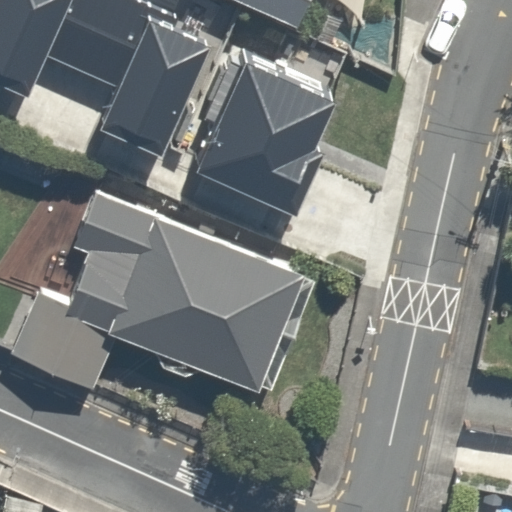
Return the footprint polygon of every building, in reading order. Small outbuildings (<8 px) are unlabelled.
[(302,0),(242,0),(270,12),(293,22),(302,0)] [(310,238),(355,119),(294,95),(303,73),(214,39),(188,108),(161,97),(133,170),(310,238)] [(140,136),(44,91),(30,122),(125,167),(140,136)] [(97,190),(72,248),(87,254),(69,297),(40,284),(12,351),(94,385),(115,335),(258,394),(262,386),(271,390),(316,281),(97,190)] [(481,511),(511,511),(511,494),(485,490),(481,511)] [(41,511),(44,504),(6,495),(1,511),(41,511)]
